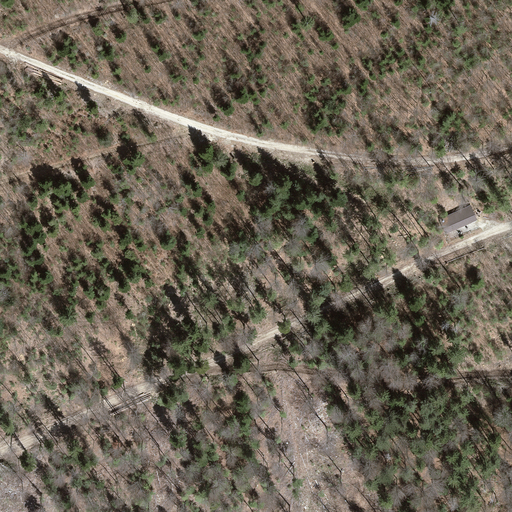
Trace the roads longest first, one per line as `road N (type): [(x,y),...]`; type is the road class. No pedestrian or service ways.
road 1 (track): [(511,225),(0,452)]
road 2 (track): [(0,48),(169,115),(302,150),(396,160),(511,147)]
road 3 (track): [(203,362),(511,371)]
road 4 (track): [(0,183),(206,127)]
road 5 (track): [(0,48),(60,23),(160,0)]
